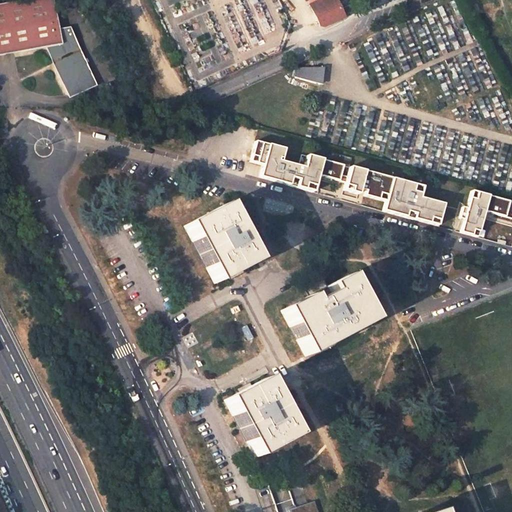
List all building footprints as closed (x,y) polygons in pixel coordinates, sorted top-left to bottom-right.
[(52,0),(22,0),(0,4),(0,55),(46,47),(68,96),(92,84),(66,28),(58,29),(52,0)] [(319,25),(322,25),(341,15),(334,0),(316,0),(309,4),(319,25)] [(322,65),(293,67),(293,75),(320,82),(322,65)] [(200,88),(197,82),(189,85),(192,92),(200,88)] [(511,198),(465,188),(456,228),(463,233),(483,238),(486,226),(482,220),(484,213),(485,212),(511,219),(511,218),(511,198)] [(213,284),(253,263),(223,206),(183,227),(213,284)] [(354,294),(345,277),(324,288),(327,294),(310,303),(307,297),(279,311),(288,328),(291,326),(298,338),(294,340),(303,357),(324,346),(322,342),(334,336),(336,339),(347,334),(346,330),(343,324),(347,321),(350,328),(358,324),(360,327),(369,322),(360,306),(357,307),(351,296),(354,294)] [(327,294),(324,288),(307,297),(310,303),(327,294)] [(360,306),(354,294),(351,296),(357,307),(360,306)] [(347,334),(360,327),(358,324),(350,328),(346,330),(347,334)] [(291,326),(288,328),(294,340),(298,338),(291,326)] [(324,346),(336,339),(334,336),(322,342),(324,346)] [(253,458),(293,437),(263,379),(222,400),(253,458)] [(310,511),(297,471),(283,476),(295,511),(310,511)] [(260,511),(276,511),(266,481),(252,486),(260,511)]
